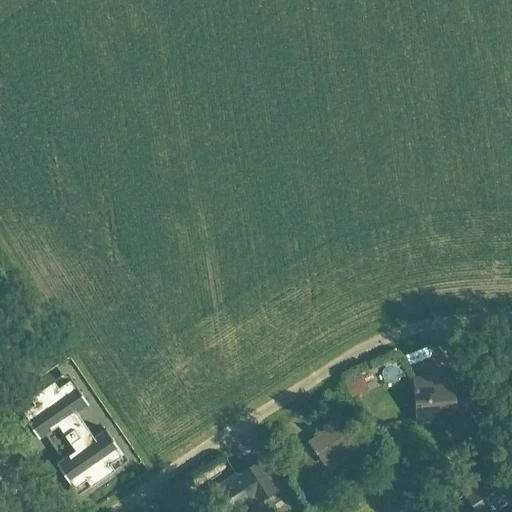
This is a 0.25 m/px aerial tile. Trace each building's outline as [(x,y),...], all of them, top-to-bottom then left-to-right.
[(361,369),(344,376),(351,392),(368,385),(361,369)] [(58,458),(75,485),(122,455),(105,429),(96,435),(79,409),(85,405),(64,372),(30,394),(33,398),(21,406),(39,435),(46,430),(62,455),(58,458)] [(416,415),(453,414),(451,375),(414,377),(416,415)] [(302,441),(319,468),(353,449),(337,422),(302,441)] [(247,467),(263,491),(278,481),(263,457),(247,467)] [(511,462),(473,487),(489,511),(511,496),(511,462)] [(209,492),(221,511),(229,511),(263,491),(247,467),(209,492)]
